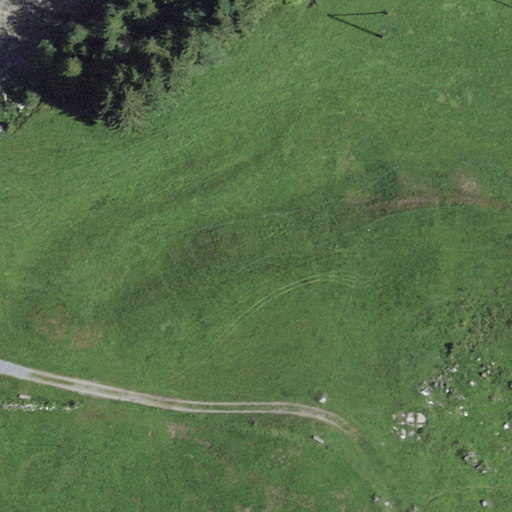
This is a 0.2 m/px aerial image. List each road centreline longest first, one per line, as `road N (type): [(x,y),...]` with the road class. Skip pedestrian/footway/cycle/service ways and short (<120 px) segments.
road 1 (track): [(401,511),(384,473),(332,416),(176,406),(0,364)]
road 2 (track): [(511,480),(363,446)]
